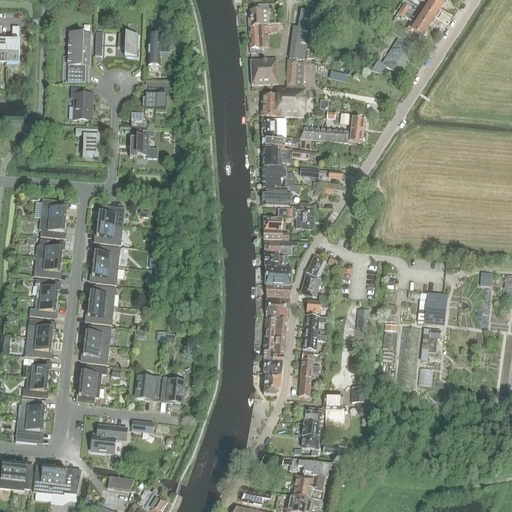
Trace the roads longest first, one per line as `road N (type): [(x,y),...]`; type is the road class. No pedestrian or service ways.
road 1 (unclassified): [(315,242),(474,0)]
road 2 (unclassified): [(225,511),(284,392),(294,287),(315,242)]
road 3 (residential): [(85,188),(63,408)]
